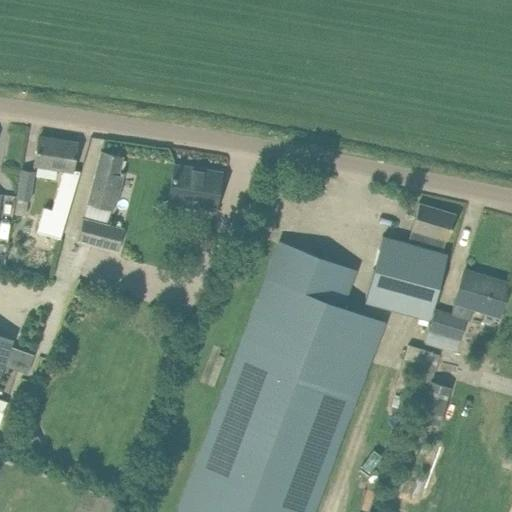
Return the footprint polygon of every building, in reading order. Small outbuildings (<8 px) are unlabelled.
[(38,137),(35,156),(34,163),(72,169),(76,143),(38,137)] [(101,150),(84,215),(106,221),(110,206),(115,205),(119,192),(124,172),(119,171),(123,156),(101,150)] [(173,164),(167,201),(214,209),(220,172),(173,164)] [(13,213),(24,215),(32,172),(21,170),(13,213)] [(389,237),(439,250),(450,211),(400,196),(389,237)] [(84,218),(78,240),(118,250),(124,228),(84,218)] [(383,235),(364,301),(429,319),(447,253),(442,251),(439,250),(389,237),(383,235)] [(277,239),(175,511),(313,511),(385,321),(343,305),(356,269),(277,239)] [(435,309),(425,342),(454,351),(464,319),(494,328),(508,283),(464,269),(451,313),(435,309)] [(0,374),(12,339),(0,334),(0,374)] [(4,365),(27,373),(34,354),(11,345),(4,365)] [(417,419),(439,425),(449,387),(432,382),(439,354),(420,348),(413,372),(422,375),(413,406),(420,408),(417,419)]
